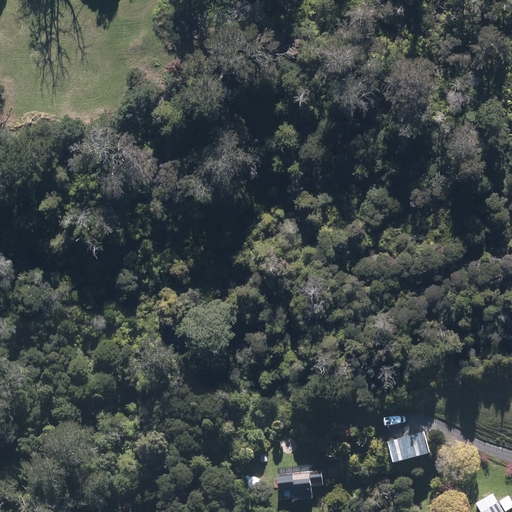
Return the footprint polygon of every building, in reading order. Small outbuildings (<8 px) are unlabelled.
[(402,415),(384,417),(385,427),(404,424),(402,415)] [(390,460),(426,450),(421,430),(385,440),(390,460)] [(292,498),(311,496),(310,485),(322,484),(321,468),(308,469),(308,471),(275,474),(277,497),(291,496),(292,498)] [(474,503),(480,511),(503,511),(491,492),(474,503)] [(498,499),(504,510),(511,504),(511,503),(507,494),(498,499)]
